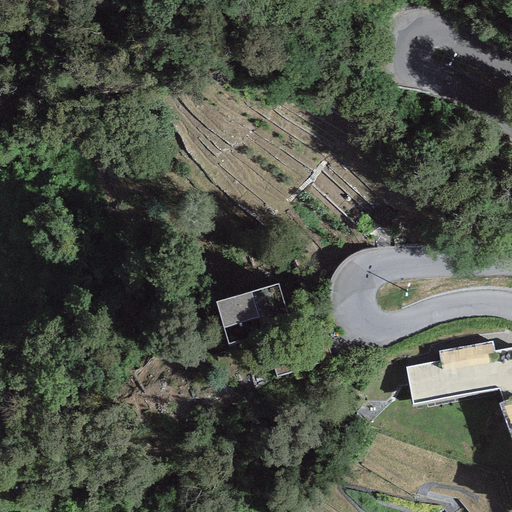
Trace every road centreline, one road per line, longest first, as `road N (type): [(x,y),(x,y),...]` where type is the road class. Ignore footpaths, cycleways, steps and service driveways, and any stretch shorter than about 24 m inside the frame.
road 1 (unclassified): [(511,305),(465,303),(376,329),(351,301),(360,272),(380,264),(511,262)]
road 2 (unclassified): [(511,125),(408,74),(398,56),(406,37),(432,31),(511,58)]
